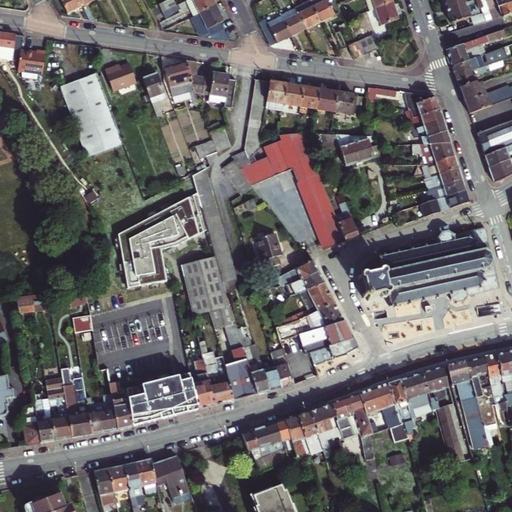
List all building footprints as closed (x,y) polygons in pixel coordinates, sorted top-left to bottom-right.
[(59,0),(66,13),(73,9),(81,6),(78,0),(59,0)] [(172,0),(166,0),(159,4),(162,11),(175,5),(172,0)] [(186,0),(185,1),(192,16),(213,6),(210,0),(186,0)] [(309,0),(310,3),(320,23),(328,20),(334,17),(326,1),(329,0),(309,0)] [(365,0),(369,10),(392,1),(391,0),(365,0)] [(444,0),(448,12),(452,22),(473,16),(479,14),(478,9),(469,12),(466,3),(465,0),(444,0)] [(479,0),(474,0),(466,3),(469,12),(478,9),(479,14),(484,12),(483,11),(481,3),(479,0)] [(369,10),(375,26),(387,22),(398,18),(395,10),(392,1),(369,10)] [(486,1),(481,3),(483,11),(489,9),(486,1)] [(511,12),(511,1),(499,6),(501,13),(503,16),(511,12)] [(313,27),(320,23),(310,3),(296,9),(306,30),(313,27)] [(166,19),(179,13),(175,5),(162,11),(166,19)] [(217,22),(221,21),(219,17),(213,6),(192,16),(190,16),(198,35),(206,36),(206,37),(226,40),(217,22)] [(281,16),(292,37),(300,34),(306,30),(296,9),(281,16)] [(473,16),(476,26),(487,22),(487,19),(484,12),(479,14),(473,16)] [(284,41),(292,37),(281,16),(267,23),(277,44),(284,41)] [(265,20),(260,23),(271,47),(277,44),(267,23),(265,20)] [(506,30),(448,50),(451,59),(454,67),(481,57),(485,56),(486,55),(483,46),(509,37),(506,30)] [(0,45),(19,48),(21,34),(14,33),(14,34),(11,33),(0,32),(0,45)] [(375,44),(371,35),(357,42),(363,55),(377,48),(375,44)] [(354,59),(356,59),(363,55),(357,42),(356,43),(348,47),(354,59)] [(481,57),(454,67),(456,72),(457,77),(503,60),(508,59),(504,48),(486,55),(485,56),(487,61),(483,63),(481,57)] [(20,70),(41,72),(44,50),(35,49),(35,50),(31,50),(22,49),(19,68),(20,70)] [(219,99),(226,100),(229,77),(230,73),(223,72),(212,71),(211,77),(198,74),(199,60),(187,58),(188,62),(193,78),(197,79),(199,91),(206,92),(210,93),(220,94),(219,99)] [(503,60),(457,77),(460,84),(461,88),(477,82),(478,86),(481,85),(489,82),(487,77),(477,80),(475,76),(487,72),(487,70),(490,69),(491,71),(505,66),(503,60)] [(192,82),(193,81),(193,78),(188,62),(178,65),(166,68),(176,104),(192,99),(195,106),(200,105),(196,93),(193,87),(192,82)] [(119,65),(106,70),(114,90),(137,82),(131,63),(122,66),(121,64),(119,65)] [(124,141),(114,112),(98,70),(61,84),(87,153),(124,141)] [(145,77),(153,99),(159,115),(164,114),(159,100),(168,97),(159,72),(152,75),(145,77)] [(229,77),(226,100),(225,106),(233,107),(237,79),(229,77)] [(257,77),(246,150),(235,158),(236,161),(239,166),(247,158),(256,149),(259,147),(260,145),(266,109),(268,99),(271,80),(257,77)] [(280,81),(271,80),(268,99),(285,101),(288,82),(280,81)] [(288,82),(285,101),(301,104),(304,85),(297,84),(288,82)] [(477,82),(461,88),(462,91),(478,86),(477,82)] [(312,86),(304,85),(301,104),(317,106),(320,87),(312,86)] [(476,91),(481,92),(484,91),(481,85),(478,86),(462,91),(464,95),(476,91)] [(468,106),(470,113),(498,104),(511,98),(511,86),(509,88),(508,86),(485,95),(484,91),(481,92),(476,91),(464,95),(466,102),(468,106)] [(334,109),(337,90),(328,88),(320,87),(317,106),(334,109)] [(396,97),(397,91),(369,87),(368,103),(376,104),(377,94),(396,97)] [(346,91),(337,90),(334,109),(352,111),(355,93),(346,91)] [(411,111),(413,118),(440,110),(438,103),(436,97),(431,96),(405,92),(411,111)] [(219,99),(220,94),(210,93),(209,100),(219,101),(219,99)] [(283,111),(285,101),(268,99),(266,109),(283,111)] [(441,115),(440,110),(413,118),(411,111),(406,112),(409,120),(411,120),(413,127),(408,128),(409,132),(443,121),(441,115)] [(409,132),(411,137),(425,137),(428,137),(447,131),(445,126),(443,121),(409,132)] [(482,146),(485,156),(511,145),(511,121),(505,125),(478,135),(482,146)] [(225,128),(213,132),(221,153),(233,149),(225,128)] [(428,137),(425,137),(427,144),(451,144),(449,137),(447,131),(428,137)] [(313,133),(305,132),(309,144),(322,140),(319,133),(313,133)] [(292,139),(289,133),(256,149),(247,158),(249,163),(239,168),(252,185),(292,166),(323,248),(327,246),(334,243),(341,241),(332,217),(301,135),(292,139)] [(370,136),(367,135),(336,134),(346,168),(358,164),(363,163),(374,160),(370,145),(372,144),(370,136)] [(372,144),(370,145),(374,160),(382,158),(380,146),(378,136),(370,136),(372,144)] [(207,159),(219,154),(214,142),(202,147),(207,159)] [(453,151),(451,144),(427,144),(412,145),(412,152),(423,152),(427,165),(436,163),(455,157),(453,151)] [(511,145),(485,156),(487,161),(489,167),(509,159),(511,157),(511,145)] [(207,159),(202,147),(197,148),(202,160),(207,159)] [(457,162),(455,157),(436,163),(427,165),(431,177),(459,168),(457,162)] [(511,157),(509,159),(489,167),(492,175),(494,183),(502,179),(504,178),(511,173),(511,157)] [(227,166),(224,169),(232,181),(241,197),(255,189),(252,185),(239,168),(239,166),(236,161),(227,166)] [(459,168),(431,177),(424,180),(427,190),(435,188),(462,180),(460,174),(459,168)] [(217,258),(222,277),(224,283),(237,279),(205,169),(193,175),(198,192),(209,229),(217,258)] [(464,186),(462,180),(435,188),(427,190),(426,190),(428,195),(432,193),(434,200),(466,191),(464,186)] [(423,217),(470,202),(468,197),(466,191),(434,200),(432,201),(429,202),(420,205),(423,217)] [(209,229),(198,192),(118,234),(129,288),(168,280),(161,248),(177,245),(209,229)] [(345,239),(345,241),(353,238),(359,236),(342,193),(336,195),(346,220),(341,222),(332,198),(330,199),(345,239)] [(257,207),(253,200),(245,204),(249,211),(257,207)] [(494,264),(494,261),(491,261),(490,257),(492,255),(491,253),(490,254),(485,230),(486,229),(484,227),(483,229),(456,234),(453,233),(452,234),(449,232),(449,230),(447,229),(447,231),(444,232),(442,231),(441,232),(441,233),(438,238),(436,237),(435,238),(438,242),(439,244),(426,247),(426,245),(424,245),(425,247),(414,249),(413,248),(410,248),(411,250),(399,252),(399,251),(396,251),(397,253),(386,255),(385,253),(383,254),(383,256),(382,257),(380,255),(378,258),(380,259),(382,266),(377,267),(378,271),(366,273),(365,270),(361,271),(362,274),(359,275),(360,279),(363,279),(366,293),(363,293),(364,297),(367,297),(368,300),(372,300),(371,296),(380,294),(382,297),(388,295),(389,303),(388,304),(391,306),(392,305),(393,307),(395,306),(395,304),(406,302),(407,304),(410,303),(409,301),(421,299),(421,301),(424,300),(424,298),(435,296),(435,298),(438,297),(437,295),(450,292),(450,297),(449,298),(451,300),(453,299),(455,300),(455,303),(457,303),(458,301),(462,301),(462,302),(464,301),(463,300),(465,296),(467,297),(468,295),(496,289),(498,290),(499,288),(496,286),(492,264),(494,264)] [(264,259),(262,260),(264,268),(281,263),(279,256),(282,255),(280,248),(276,233),(258,238),(264,259)] [(435,238),(425,241),(426,245),(426,247),(439,244),(438,242),(435,238)] [(216,333),(226,331),(236,364),(227,367),(228,372),(227,372),(235,401),(247,397),(258,394),(241,340),(240,335),(226,289),(224,283),(222,277),(217,258),(183,267),(189,296),(194,317),(199,316),(210,313),(216,333)] [(317,267),(313,260),(278,278),(282,287),(286,286),(293,284),(302,280),(303,281),(320,272),(317,267)] [(323,279),(320,272),(303,281),(302,280),(293,284),(286,286),(291,298),(308,291),(325,284),(323,279)] [(237,279),(224,283),(226,289),(238,285),(237,279)] [(270,282),(264,285),(265,291),(273,289),(270,282)] [(300,323),(336,305),(331,295),(325,284),(308,291),(316,308),(285,323),(287,327),(300,323)] [(87,293),(70,298),(72,308),(88,303),(87,293)] [(45,302),(44,294),(18,298),(19,306),(33,304),(45,302)] [(50,301),(45,302),(33,304),(35,311),(51,309),(50,301)] [(33,304),(19,306),(20,314),(35,311),(33,304)] [(287,327),(277,329),(281,341),(297,337),(344,322),(341,314),(336,305),(300,323),(287,327)] [(93,315),(76,316),(76,331),(94,330),(93,315)] [(349,331),(344,322),(297,337),(299,343),(301,343),(305,354),(310,353),(327,347),(353,339),(349,331)] [(208,408),(214,406),(201,348),(197,330),(189,332),(194,354),(200,382),(194,384),(200,411),(208,408)] [(264,393),(269,391),(262,367),(255,345),(251,346),(248,338),(241,340),(258,394),(264,393)] [(314,365),(358,349),(356,345),(353,339),(327,347),(310,353),(314,365)] [(215,357),(209,359),(206,347),(201,348),(214,406),(225,404),(235,401),(227,372),(224,362),(217,364),(215,357)] [(275,368),(281,388),(288,386),(294,384),(289,365),(283,349),(271,353),(275,366),(275,368)] [(511,353),(508,354),(498,357),(507,410),(511,409),(511,353)] [(193,381),(194,384),(200,382),(194,354),(190,355),(196,380),(193,381)] [(492,358),(487,359),(496,408),(497,413),(502,412),(505,427),(506,428),(506,429),(508,430),(510,429),(507,410),(498,357),(492,358)] [(496,408),(487,359),(479,361),(468,363),(488,449),(493,448),(489,433),(497,431),(491,408),(496,408)] [(459,364),(449,367),(453,388),(460,387),(464,400),(461,401),(473,452),(488,449),(468,363),(468,362),(459,364)] [(83,435),(93,434),(88,404),(84,381),(83,376),(74,378),(72,380),(71,379),(69,366),(61,368),(62,378),(65,395),(72,437),(83,435)] [(276,389),(281,388),(275,368),(265,371),(265,368),(264,366),(262,367),(269,391),(276,389)] [(451,399),(446,367),(435,370),(424,374),(431,400),(436,399),(437,402),(451,399)] [(0,417),(4,416),(5,416),(7,414),(5,406),(15,405),(14,399),(16,397),(15,390),(8,386),(7,377),(3,374),(0,373),(0,417)] [(192,413),(200,411),(194,384),(193,381),(191,374),(183,376),(127,389),(130,404),(134,426),(174,418),(192,413)] [(431,400),(424,374),(412,377),(401,380),(412,421),(404,424),(407,439),(413,437),(412,432),(418,430),(415,419),(417,418),(419,418),(416,408),(429,405),(432,415),(435,414),(434,411),(437,410),(435,403),(432,404),(431,400)] [(72,437),(65,395),(62,378),(46,381),(49,399),(49,401),(59,399),(60,404),(56,404),(57,408),(59,418),(52,419),(55,440),(63,439),(72,437)] [(412,421),(401,380),(394,383),(387,385),(402,425),(404,424),(412,421)] [(89,381),(84,381),(88,404),(93,434),(101,432),(109,431),(104,401),(93,403),(91,396),(90,397),(90,394),(91,394),(89,381)] [(127,428),(134,426),(130,404),(123,406),(119,382),(110,384),(111,391),(118,430),(127,428)] [(402,425),(387,385),(374,390),(359,394),(367,418),(382,412),(388,430),(389,430),(402,425)] [(109,400),(104,401),(109,431),(113,430),(118,430),(111,391),(108,392),(109,400)] [(348,398),(343,400),(348,415),(352,425),(352,427),(355,435),(361,433),(365,462),(374,461),(369,437),(373,435),(367,418),(359,394),(348,398)] [(45,420),(52,419),(50,410),(49,401),(49,399),(42,400),(45,420)] [(59,399),(49,401),(50,410),(57,408),(56,404),(60,404),(59,399)] [(36,407),(41,442),(49,441),(55,440),(52,419),(45,420),(42,400),(35,401),(36,407)] [(343,400),(334,403),(340,422),(339,422),(339,423),(343,439),(355,435),(352,427),(352,425),(348,415),(343,400)] [(322,407),(310,411),(323,451),(327,463),(335,461),(328,443),(338,439),(339,441),(343,439),(339,423),(339,422),(340,422),(334,403),(322,407)] [(33,444),(41,442),(36,407),(28,408),(27,411),(23,421),(28,445),(33,444)] [(436,420),(451,417),(450,413),(449,407),(437,410),(434,411),(435,414),(436,420)] [(323,451),(310,411),(303,414),(298,416),(306,437),(313,455),(323,451)] [(306,437),(298,416),(293,417),(287,419),(299,458),(301,464),(309,461),(302,438),(306,437)] [(452,422),(451,417),(436,420),(439,429),(453,426),(452,422)] [(293,461),(299,458),(287,419),(282,421),(276,423),(284,440),(288,449),(289,449),(293,461)] [(284,440),(276,423),(268,425),(277,444),(284,440)] [(402,425),(389,430),(393,444),(407,440),(407,439),(404,424),(402,425)] [(277,444),(268,425),(264,427),(277,454),(281,453),(278,448),(277,444)] [(454,431),(453,426),(439,429),(441,438),(455,435),(454,431)] [(262,449),(263,448),(268,459),(258,463),(263,474),(293,461),(289,449),(288,449),(286,450),(285,448),(283,449),(284,451),(281,453),(277,454),(264,427),(260,428),(253,430),(262,449)] [(262,449),(253,430),(248,432),(244,433),(258,463),(268,459),(263,448),(262,449)] [(457,440),(455,435),(441,438),(443,447),(457,444),(457,440)] [(457,444),(443,447),(445,456),(460,452),(459,448),(457,444)] [(461,458),(460,452),(445,456),(448,465),(462,462),(461,458)] [(403,455),(389,458),(391,466),(404,463),(403,455)] [(167,460),(154,463),(160,486),(170,484),(173,496),(185,493),(186,496),(191,494),(179,456),(167,460)] [(154,462),(153,459),(148,461),(138,463),(144,487),(147,487),(149,493),(161,491),(160,486),(154,463),(154,462)] [(144,487),(138,463),(132,464),(126,465),(132,490),(136,511),(141,511),(140,505),(148,503),(144,487)] [(116,493),(132,490),(126,465),(118,467),(110,469),(116,493)] [(116,493),(110,469),(103,470),(96,472),(101,493),(105,506),(113,504),(114,509),(120,507),(116,493)] [(294,511),(288,493),(286,493),(284,488),(256,497),(259,506),(258,506),(259,511),(294,511)] [(71,511),(69,511),(67,511),(66,511),(60,496),(46,501),(32,507),(33,511),(71,511)] [(31,505),(26,507),(25,508),(25,510),(25,511),(24,511),(33,511),(32,507),(46,501),(45,499),(38,500),(31,505)]
